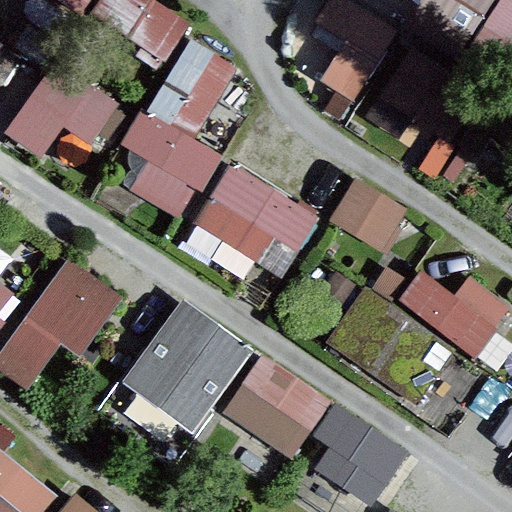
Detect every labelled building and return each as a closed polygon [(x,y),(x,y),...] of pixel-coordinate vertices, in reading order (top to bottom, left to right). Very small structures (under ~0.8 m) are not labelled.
[(157,0),(31,0),(41,7),(46,0),(82,0),(151,53),(179,17),(157,0)] [(415,32),(383,0),(323,0),(357,34),(325,66),(352,93),(415,32)] [(511,0),(430,0),(460,47),(511,14),(511,0)] [(0,46),(10,33),(0,24),(0,46)] [(481,82),(422,41),(385,94),(444,135),(481,82)] [(249,77),(215,53),(179,107),(161,95),(134,136),(152,148),(133,177),(187,213),(239,135),(219,122),(249,77)] [(125,98),(65,57),(25,117),(59,139),(75,114),(102,132),(125,98)] [(511,144),(483,118),(456,148),(511,199),(511,144)] [(327,210),(248,154),(211,207),(273,252),(290,228),(306,239),(327,210)] [(406,211),(360,180),(345,203),(391,234),(406,211)] [(133,281),(81,243),(7,345),(49,376),(75,341),(85,348),(133,281)] [(511,342),(511,296),(451,245),(419,284),(502,354),(511,342)] [(0,316),(27,284),(0,262),(0,316)] [(494,369),(381,278),(340,329),(453,420),(494,369)] [(252,374),(175,312),(132,365),(209,428),(252,374)] [(327,418),(271,373),(253,396),(273,412),(253,437),(289,466),(327,418)] [(373,511),(412,459),(357,418),(313,476),(361,511),(373,511)] [(41,511),(69,476),(0,422),(0,511),(41,511)] [(129,511),(92,481),(67,511),(129,511)]
